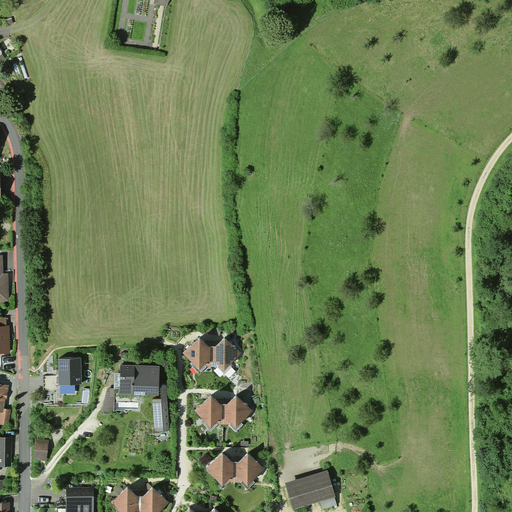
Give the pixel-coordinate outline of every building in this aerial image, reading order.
[(0,300),(9,300),(8,273),(3,273),(3,255),(0,254),(0,300)] [(0,353),(10,353),(9,326),(7,326),(0,325),(0,353)] [(207,367),(212,367),(212,346),(209,346),(199,337),(183,353),(194,364),(192,367),(199,373),(207,367)] [(216,346),(212,346),(212,367),(217,367),(224,374),(232,367),(230,365),(241,353),(225,338),(216,346)] [(81,358),(58,359),(59,385),(82,384),(81,358)] [(159,396),(159,391),(161,391),(161,399),(153,399),(155,432),(169,431),(166,385),(159,385),(160,366),(121,366),(120,373),(120,389),(120,394),(159,396)] [(9,385),(0,383),(0,412),(1,412),(4,413),(4,408),(6,400),(7,400),(9,385)] [(107,388),(102,411),(114,411),(115,388),(114,388),(107,388)] [(218,424),(223,424),(224,404),(220,404),(211,395),(195,410),(206,422),(203,424),(211,431),(218,424)] [(227,404),(224,404),(223,424),(229,425),(236,432),(243,424),(242,423),(253,411),(236,395),(227,404)] [(11,409),(4,408),(4,413),(1,412),(0,417),(0,424),(9,425),(11,409)] [(12,437),(0,437),(0,466),(11,466),(12,437)] [(35,439),(33,459),(47,461),(49,440),(35,439)] [(230,482),(235,482),(235,462),(232,462),(223,454),(206,468),(218,481),(215,483),(222,490),(230,482)] [(238,462),(235,462),(235,482),(240,482),(248,490),(255,482),(253,481),(265,469),(248,454),(238,462)] [(293,509),(320,501),(335,497),(336,497),(328,470),(285,483),(293,509)] [(69,485),(66,485),(65,511),(93,511),(94,485),(91,485),(91,487),(69,487),(69,485)] [(139,511),(140,496),(137,496),(128,487),(111,502),(120,511),(139,511)] [(143,496),(140,496),(139,511),(159,511),(169,502),(153,487),(143,496)] [(337,505),(335,497),(320,501),(323,509),(337,505)] [(0,502),(0,511),(9,511),(10,503),(0,502)]
